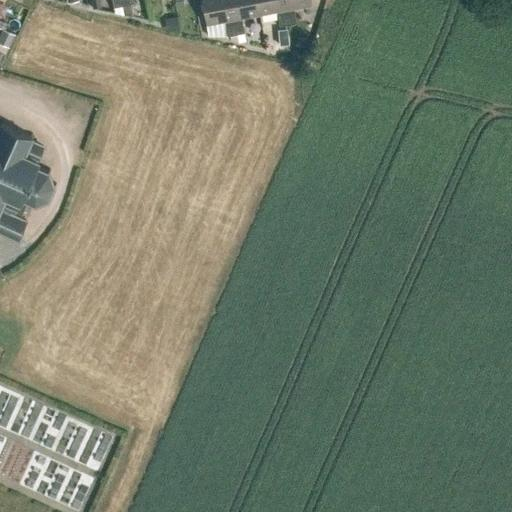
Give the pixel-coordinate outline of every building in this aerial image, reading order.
[(225,20),(228,35),(236,34),(229,0),(202,0),(206,23),(225,20)] [(229,0),(236,34),(245,32),(242,17),(259,13),(256,0),(229,0)] [(283,0),(256,0),(259,13),(276,10),(279,26),(288,25),(283,0)] [(310,0),(283,0),(288,25),(296,23),(293,7),(312,4),(310,0)] [(0,230),(16,238),(18,239),(27,220),(25,219),(21,217),(29,199),(34,201),(36,201),(38,201),(39,201),(41,200),(42,200),(44,199),(45,198),(46,197),(47,196),(48,195),(49,193),(50,192),(51,191),(52,189),(52,187),(52,186),(52,184),(52,183),(52,181),(52,179),(52,178),(51,177),(50,175),(50,173),(49,172),(48,171),(35,165),(37,160),(36,159),(42,145),(29,140),(31,135),(1,121),(0,123),(0,230)]
